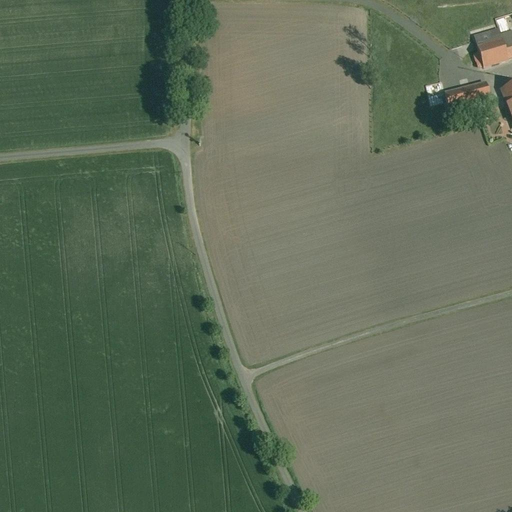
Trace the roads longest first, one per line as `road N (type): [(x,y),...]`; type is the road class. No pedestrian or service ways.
road 1 (unclassified): [(300,511),(205,266),(184,144)]
road 2 (unclassified): [(184,144),(0,159)]
road 3 (unclassified): [(191,0),(184,144)]
